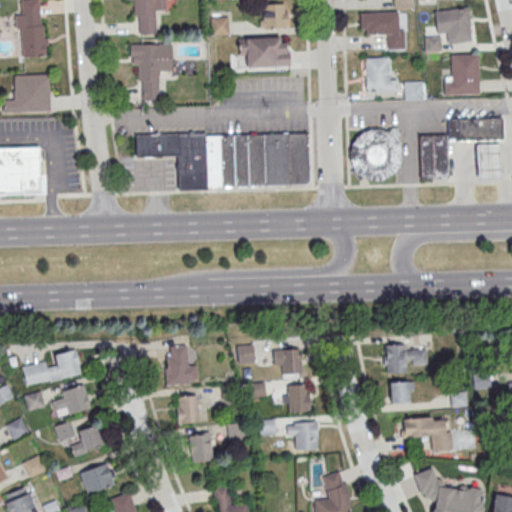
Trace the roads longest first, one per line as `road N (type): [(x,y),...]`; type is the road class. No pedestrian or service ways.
road 1 (primary): [(511,217),(0,235)]
road 2 (primary): [(278,287),(511,280)]
road 3 (residential): [(107,230),(84,0)]
road 4 (residential): [(334,223),(325,0)]
road 5 (primary): [(0,295),(204,289)]
road 6 (residential): [(387,511),(355,425),(343,342)]
road 7 (residential): [(169,511),(135,422),(122,354)]
road 8 (primary): [(511,217),(412,240),(403,257),(414,283)]
